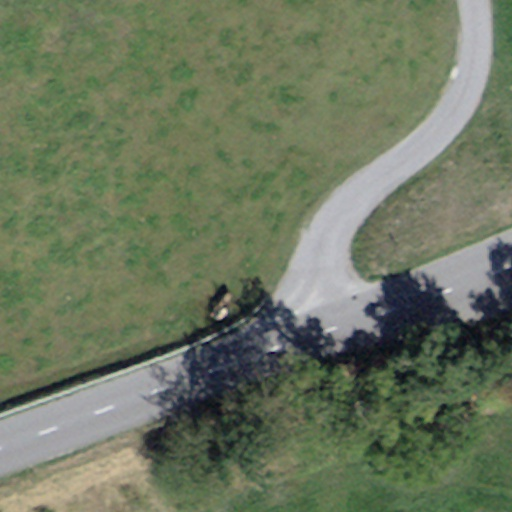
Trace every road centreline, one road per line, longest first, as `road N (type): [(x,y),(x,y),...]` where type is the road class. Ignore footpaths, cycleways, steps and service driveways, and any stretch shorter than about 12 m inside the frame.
road 1 (unclassified): [(333,333),(318,274),(348,214),(417,155),(460,97),(470,0)]
road 2 (tertiary): [(0,460),(333,333)]
road 3 (tertiary): [(333,333),(511,265)]
